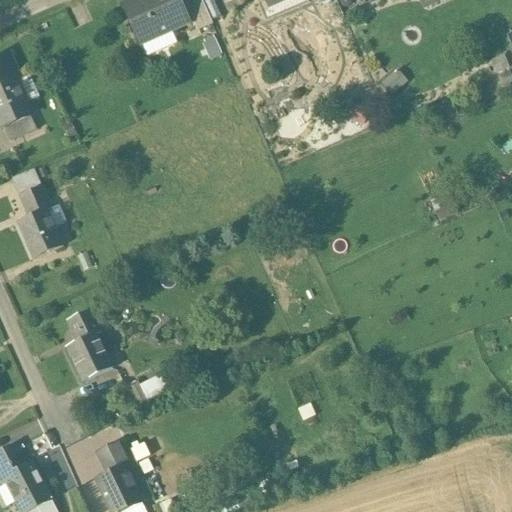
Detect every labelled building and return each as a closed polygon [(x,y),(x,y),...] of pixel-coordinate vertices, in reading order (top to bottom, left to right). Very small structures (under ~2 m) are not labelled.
[(197,15),(189,0),(125,0),(143,40),(197,15)] [(15,52),(0,58),(0,118),(4,129),(10,127),(16,141),(41,130),(36,116),(41,114),(15,52)] [(402,70),(388,76),(392,87),(406,81),(402,70)] [(369,125),(374,109),(352,102),(347,118),(369,125)] [(20,194),(43,183),(35,167),(12,178),(20,194)] [(57,206),(47,183),(26,193),(35,212),(22,219),(39,258),(69,243),(54,208),(57,206)] [(118,328),(102,302),(74,317),(84,337),(73,345),(87,379),(122,360),(108,334),(118,328)] [(141,385),(149,400),(170,388),(161,373),(141,385)] [(130,468),(119,446),(98,456),(109,477),(97,483),(111,511),(124,511),(142,504),(125,470),(130,468)] [(18,464),(11,451),(0,456),(0,481),(2,485),(6,483),(8,488),(1,491),(8,505),(16,502),(21,511),(56,511),(51,501),(33,466),(17,474),(13,467),(18,464)]
